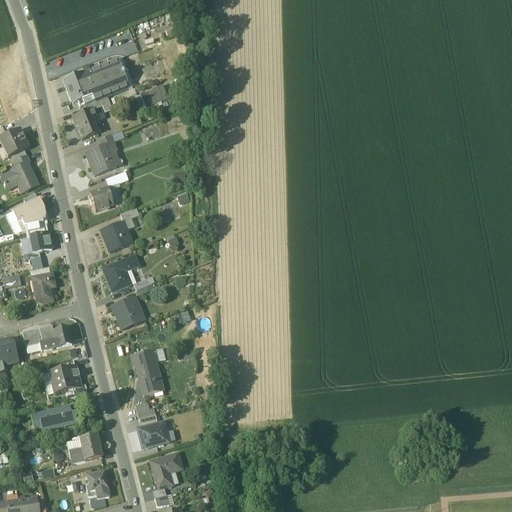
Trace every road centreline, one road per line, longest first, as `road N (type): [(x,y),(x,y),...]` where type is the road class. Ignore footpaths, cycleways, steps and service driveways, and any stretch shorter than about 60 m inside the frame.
road 1 (tertiary): [(14,0),(84,307)]
road 2 (tertiary): [(84,307),(136,505)]
